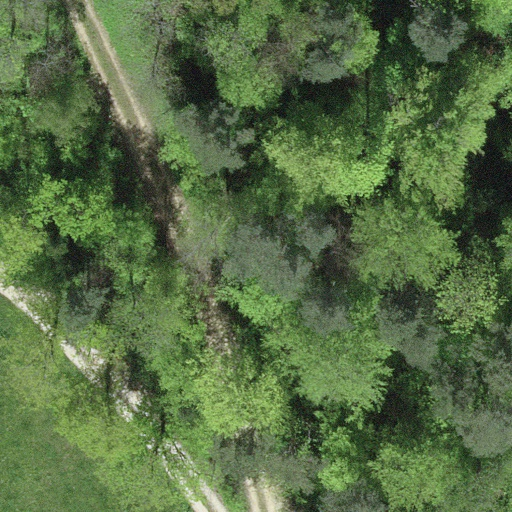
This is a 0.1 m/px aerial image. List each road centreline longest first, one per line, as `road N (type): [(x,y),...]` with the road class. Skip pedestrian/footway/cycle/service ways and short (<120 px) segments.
road 1 (track): [(266,511),(176,252),(76,0)]
road 2 (track): [(202,511),(146,423),(0,269)]
